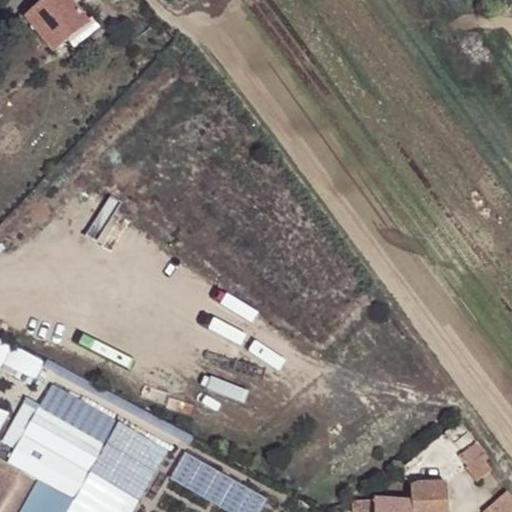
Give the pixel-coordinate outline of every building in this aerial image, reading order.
[(30,0),(20,13),(24,18),(46,0),(30,0)] [(46,0),(24,18),(53,53),(66,43),(89,24),(69,0),(46,0)] [(89,24),(66,43),(73,51),(100,30),(93,21),(89,24)] [(14,348),(0,340),(0,364),(4,366),(4,367),(14,348)] [(4,367),(35,382),(45,364),(14,348),(4,367)] [(50,387),(38,410),(106,447),(90,475),(128,497),(119,511),(132,511),(166,451),(50,387)] [(22,437),(90,475),(106,447),(38,410),(22,437)] [(442,436),(468,467),(467,468),(478,482),(491,471),(485,463),(489,459),(484,454),(485,453),(460,422),(442,436)] [(404,468),(411,485),(446,483),(467,468),(468,467),(442,436),(404,468)] [(72,502),(74,503),(90,475),(22,437),(7,465),(39,483),(72,502)] [(258,511),(265,501),(185,455),(171,480),(226,511),(258,511)] [(0,511),(21,511),(39,483),(7,465),(0,461),(0,511)] [(119,511),(128,497),(90,475),(74,503),(72,502),(66,511),(119,511)] [(66,511),(72,502),(39,483),(21,511),(66,511)] [(448,511),(446,483),(411,485),(412,504),(374,502),(356,500),(355,511),(448,511)] [(511,511),(511,502),(506,494),(486,511),(511,511)]
